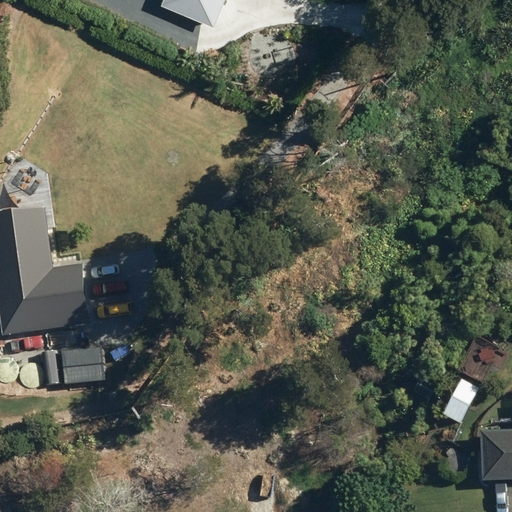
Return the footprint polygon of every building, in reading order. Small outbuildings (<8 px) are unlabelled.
[(44,0),(52,4),(51,6),(55,9),(57,7),(60,8),(63,0),(44,0)] [(93,45),(134,60),(140,43),(100,28),(93,45)] [(190,230),(183,240),(194,248),(209,226),(202,221),(208,213),(187,198),(173,218),(190,230)] [(0,218),(0,301),(5,339),(89,329),(82,270),(54,273),(46,212),(0,218)] [(64,357),(43,358),(46,394),(66,392),(64,357)] [(511,435),(476,437),(478,485),(511,483),(511,435)]
